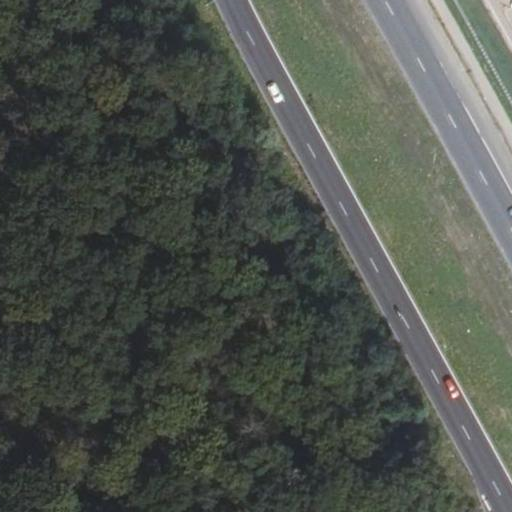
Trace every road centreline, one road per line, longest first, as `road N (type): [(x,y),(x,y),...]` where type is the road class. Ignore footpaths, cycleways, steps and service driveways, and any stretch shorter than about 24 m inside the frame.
road 1 (primary): [(232,0),(505,511)]
road 2 (primary): [(511,230),(382,0)]
